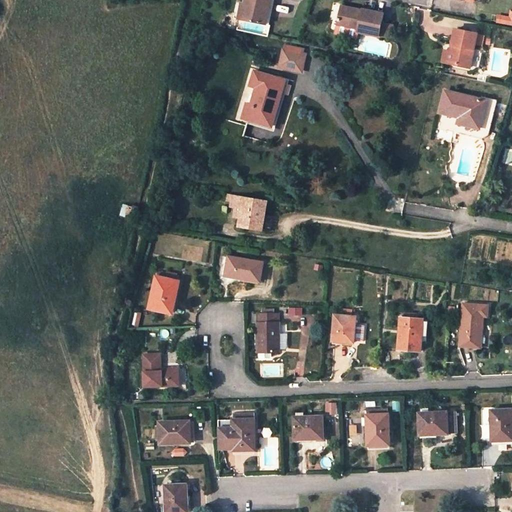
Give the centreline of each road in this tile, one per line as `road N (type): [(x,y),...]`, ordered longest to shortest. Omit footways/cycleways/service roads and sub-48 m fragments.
road 1 (track): [(142,511),(113,357),(187,0)]
road 2 (residential): [(223,331),(229,392),(511,381)]
road 3 (residential): [(384,483),(218,488)]
